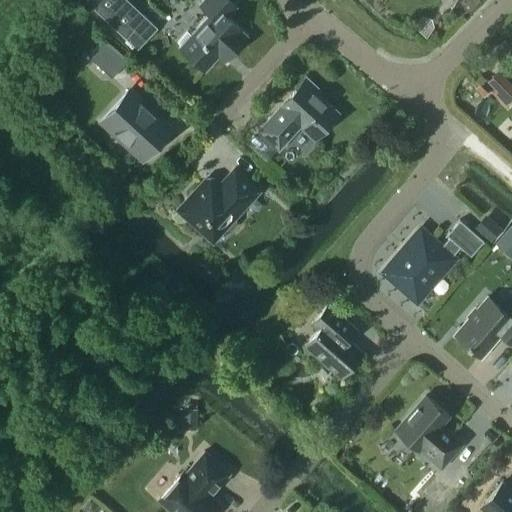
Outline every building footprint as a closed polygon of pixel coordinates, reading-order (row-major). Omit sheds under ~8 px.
[(86,0),(95,8),(139,50),(159,29),(128,0),(86,0)] [(236,5),(230,0),(201,0),(199,3),(210,13),(191,33),(188,30),(178,41),(181,44),(180,46),(205,69),(225,47),(231,52),(247,34),(227,15),(236,5)] [(126,61),(102,40),(95,48),(91,44),(85,51),(89,55),(86,58),(111,79),(126,61)] [(511,84),(498,70),(487,81),(495,88),(491,93),(505,107),(511,99),(511,84)] [(305,121),(318,132),(337,112),(316,92),(319,89),(306,77),(281,104),(282,105),(261,128),(279,144),(301,121),(305,121)] [(129,89),(103,119),(144,156),(171,127),(129,89)] [(238,222),(237,213),(259,188),(235,167),(221,183),(210,173),(179,208),(214,239),(223,229),(232,228),(238,222)] [(501,227),(488,216),(478,228),(491,239),(501,227)] [(384,270),(416,299),(454,256),(452,254),(460,245),(471,254),(484,239),(460,218),(446,233),(449,236),(442,245),(421,227),(384,270)] [(511,224),(510,223),(494,241),(511,256),(511,224)] [(487,295),(455,332),(480,355),(501,331),(511,341),(511,304),(506,311),(487,295)] [(305,343),(340,374),(333,382),(334,382),(362,350),(348,338),(357,327),(328,302),(311,322),(318,328),(305,343)] [(440,423),(449,413),(426,393),(395,429),(418,448),(420,446),(441,464),(461,441),(440,423)] [(197,408),(185,408),(184,422),(196,422),(197,408)] [(181,471),(159,497),(176,511),(209,511),(217,503),(208,495),(230,471),(204,449),(183,473),(181,471)] [(511,511),(511,489),(502,480),(481,505),(489,511),(511,511)]
